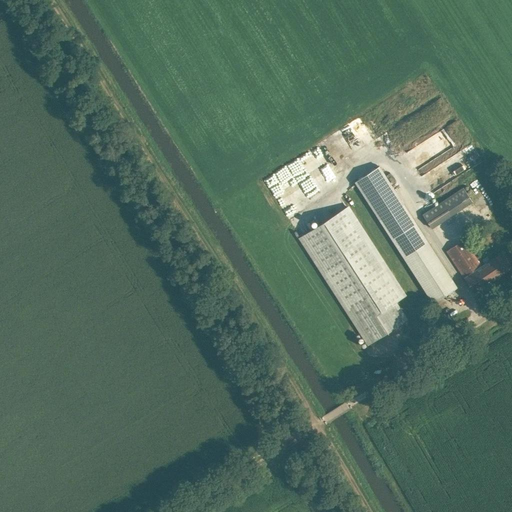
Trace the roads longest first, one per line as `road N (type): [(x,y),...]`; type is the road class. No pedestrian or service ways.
road 1 (unclassified): [(317,425),(511,300)]
road 2 (track): [(180,511),(317,425)]
